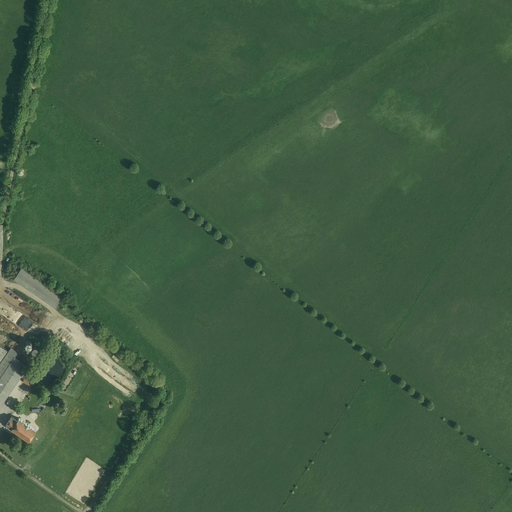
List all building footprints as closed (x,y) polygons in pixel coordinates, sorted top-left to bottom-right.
[(63,296),(22,267),(16,275),(57,304),(63,296)] [(41,322),(46,315),(34,308),(32,306),(30,310),(33,312),(35,310),(37,311),(35,315),(37,317),(36,318),(41,322)] [(16,323),(26,328),(30,321),(20,315),(16,323)] [(9,351),(0,344),(0,377),(16,356),(18,352),(12,347),(9,351)] [(0,377),(0,401),(2,403),(29,365),(16,356),(0,377)] [(24,421),(19,417),(18,420),(12,416),(6,424),(29,440),(36,429),(31,426),(24,421)]
